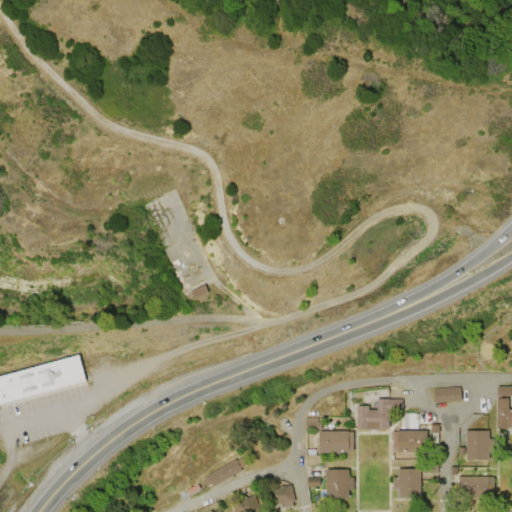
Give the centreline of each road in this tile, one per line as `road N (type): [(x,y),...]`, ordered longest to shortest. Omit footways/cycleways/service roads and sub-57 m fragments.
road 1 (track): [(0,13),(28,51),(102,114),(204,158),(247,260),(279,276),(395,209),(419,211),(427,241),(369,292),(132,372)]
road 2 (primary): [(423,298),(159,407),(105,443),(36,511)]
road 3 (residential): [(178,511),(289,466),(303,407),(327,392),(511,380)]
road 4 (track): [(270,324),(187,318),(0,331)]
